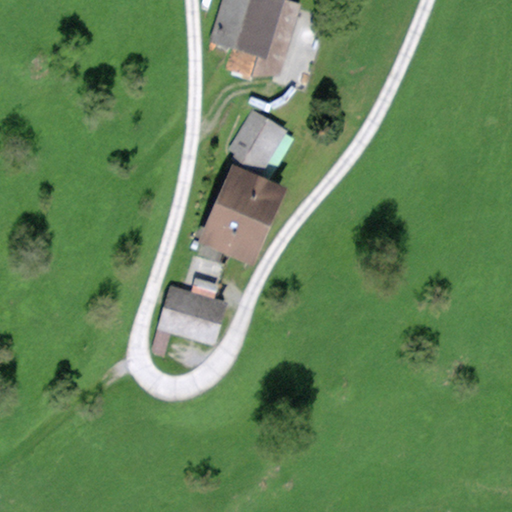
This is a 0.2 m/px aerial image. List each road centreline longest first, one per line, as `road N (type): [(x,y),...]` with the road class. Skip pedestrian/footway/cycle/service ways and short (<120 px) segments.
road 1 (unclassified): [(429,0),(364,137),(282,236),(228,349),(184,387),(144,375),(134,356),(184,196),(196,88),(194,0)]
road 2 (track): [(134,356),(0,455)]
